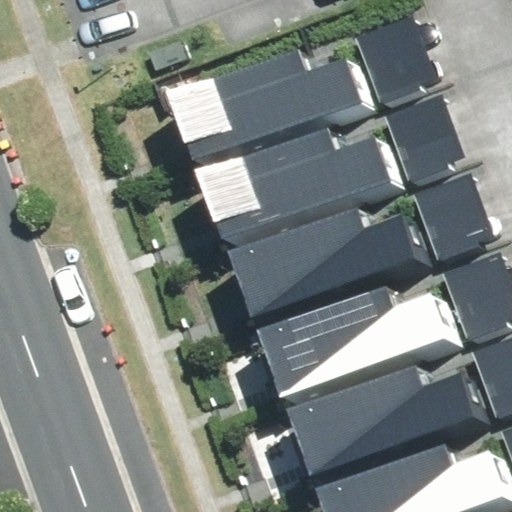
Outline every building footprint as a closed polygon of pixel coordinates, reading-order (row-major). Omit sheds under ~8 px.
[(416,22),(359,41),(380,104),(437,84),(416,22)] [(314,63),(189,107),(211,168),(372,111),(357,70),(321,82),(314,63)] [(452,95),(395,114),(416,177),(473,157),(452,95)] [(350,135),(225,179),(247,241),(408,184),(393,142),(357,155),(350,135)] [(482,178),(426,198),(447,260),(504,241),(482,178)] [(381,219),(256,263),(278,324),(439,268),(424,226),(388,239),(381,219)] [(511,254),(510,248),(453,268),(475,330),(511,317),(511,254)] [(408,289),(284,333),(306,394),(466,338),(451,296),(415,309),(408,289)] [(511,341),(477,353),(498,416),(511,411),(511,341)] [(432,375),(307,419),(329,480),(490,423),(475,382),(439,395),(432,375)] [(462,451),(337,495),(343,511),(483,511),(511,502),(511,478),(505,458),(469,471),(462,451)]
